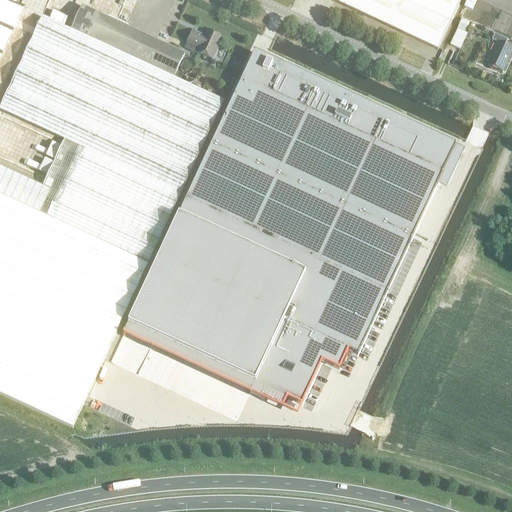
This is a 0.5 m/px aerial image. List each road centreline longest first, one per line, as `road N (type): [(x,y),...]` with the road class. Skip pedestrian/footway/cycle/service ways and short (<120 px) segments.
road 1 (trunk): [(432,511),(358,493),(188,482),(26,511)]
road 2 (tertiary): [(256,0),(511,116)]
road 3 (trunk): [(114,511),(189,502),(345,511)]
